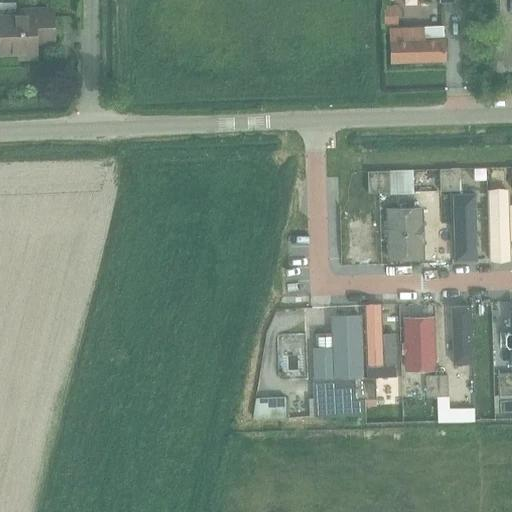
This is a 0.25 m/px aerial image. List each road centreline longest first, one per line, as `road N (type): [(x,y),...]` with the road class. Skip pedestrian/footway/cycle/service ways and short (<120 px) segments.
road 1 (residential): [(315,120),(320,286),(511,281)]
road 2 (unclassified): [(0,133),(260,123)]
road 3 (residential): [(315,120),(511,115)]
